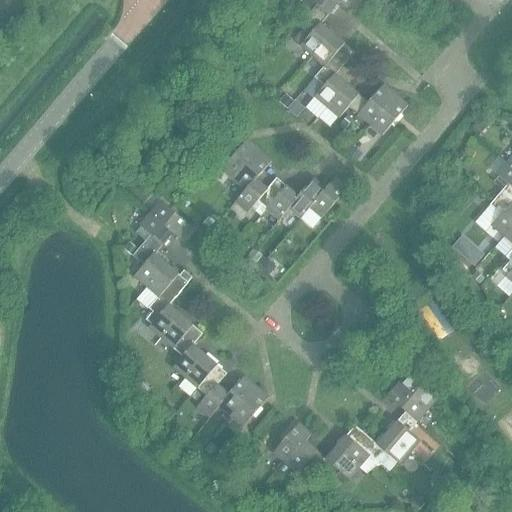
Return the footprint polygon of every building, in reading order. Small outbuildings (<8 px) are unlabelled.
[(320,24),(338,3),(334,0),(310,0),(316,4),(308,14),(320,24)] [(334,0),(338,3),(345,9),(352,0),(334,0)] [(332,34),(320,24),(308,14),(298,26),(309,36),(300,47),(312,57),(332,34)] [(335,75),(354,53),(332,34),(312,57),(323,67),(324,66),(335,75)] [(346,85),(335,75),(324,66),(323,67),(313,79),(323,87),(314,97),(326,108),(346,85)] [(357,115),(368,103),(346,85),(326,108),(338,118),(348,107),(357,115)] [(369,126),(395,96),(383,85),(368,103),(357,115),(369,126)] [(395,96),(369,126),(381,136),(407,106),(395,96)] [(232,181),(258,151),(246,141),(220,171),(232,181)] [(255,179),(255,180),(271,162),(258,151),(232,181),(244,191),(244,192),(255,179)] [(511,204),(511,203),(511,167),(506,163),(496,175),(499,178),(495,182),(502,189),(499,193),(511,204)] [(308,209),(309,210),(320,219),(346,189),(334,178),(325,189),(308,209)] [(266,189),(255,180),(255,179),(244,192),(244,191),(234,202),(248,214),(257,203),(261,206),(255,212),(260,217),(275,199),(267,192),(268,191),(266,189)] [(287,209),(297,197),(275,179),(266,189),(268,191),(267,192),(275,199),(260,217),(266,210),(278,221),(288,210),(287,209)] [(308,209),(325,189),(313,179),(297,197),(287,209),(288,210),(300,220),(309,210),(308,209)] [(511,224),(511,204),(499,193),(488,205),(500,214),(490,226),(502,236),(511,224)] [(173,234),(172,234),(179,240),(190,227),(160,201),(149,214),(173,234)] [(154,255),(172,234),(173,234),(149,214),(138,226),(149,236),(141,245),(153,255),(153,254),(154,255)] [(511,224),(502,236),(511,244),(511,224)] [(462,237),(453,248),(474,266),(491,246),(483,239),(476,248),(462,237)] [(165,265),(154,255),(153,254),(153,255),(141,245),(132,256),(143,266),(133,277),(145,287),(165,265)] [(511,248),(505,258),(509,261),(502,270),(507,275),(505,277),(511,282),(511,248)] [(254,250),(245,259),(246,260),(244,262),(253,269),(263,257),(254,250)] [(167,305),(168,306),(188,284),(165,265),(145,287),(157,297),(167,306),(167,305)] [(179,315),(168,306),(167,305),(167,306),(157,297),(147,308),(157,317),(148,328),(160,338),(179,315)] [(182,338),(192,346),(201,334),(179,315),(160,338),(172,349),(182,338)] [(203,355),(192,346),(182,338),(172,349),(182,357),(172,368),(184,378),(203,355)] [(216,384),(216,385),(225,374),(203,355),(184,378),(197,388),(206,377),(215,385),(216,384)] [(397,384),(427,410),(437,398),(407,372),(397,384)] [(229,416),(255,387),(243,376),(228,394),(218,406),(218,407),(229,416)] [(228,394),(216,385),(216,384),(215,385),(206,377),(197,388),(206,396),(196,407),(208,418),(218,407),(218,406),(228,394)] [(416,422),(427,410),(397,384),(386,397),(404,412),(416,422)] [(255,387),(229,416),(242,427),(267,397),(255,387)] [(408,431),(416,422),(404,412),(386,433),(409,453),(419,441),(408,431)] [(304,442),(305,442),(311,435),(297,424),(272,454),(285,465),(304,442)] [(375,446),(376,445),(355,426),(335,448),(358,468),(368,457),(367,456),(376,447),(375,446)] [(398,466),(409,453),(386,433),(376,445),(375,446),(376,447),(367,456),(368,457),(378,466),(386,457),(398,466)] [(326,460),(305,442),(304,442),(285,465),(296,475),(299,473),(304,477),(311,468),(316,472),(326,460)] [(348,480),(358,468),(335,448),(326,460),(316,472),(327,482),(331,477),(341,486),(347,479),(348,480)]
